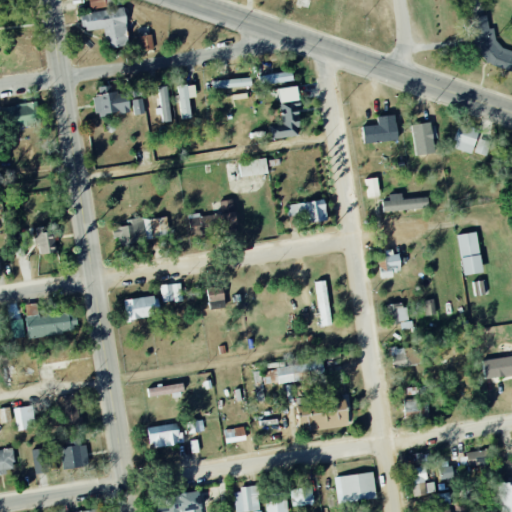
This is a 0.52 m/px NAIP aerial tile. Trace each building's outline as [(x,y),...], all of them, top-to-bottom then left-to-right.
[(88,0),(90,9),(106,8),(104,0),(88,0)] [(105,28),(106,48),(128,46),(124,9),(80,13),(82,30),(105,28)] [(511,50),(497,46),(494,30),(488,28),(486,16),(470,19),(477,60),(511,71),(511,50)] [(139,36),(140,51),(153,50),(151,35),(139,36)] [(293,82),(292,73),(259,76),(260,85),(293,82)] [(213,89),(252,87),(251,79),(213,80),(213,89)] [(140,81),(128,83),(130,98),(143,96),(140,81)] [(196,97),(194,84),(177,86),(182,119),(191,118),(188,98),(196,97)] [(128,112),(125,92),(112,93),(111,86),(100,87),(101,95),(94,96),(96,116),(128,112)] [(158,87),(163,122),(171,121),(166,86),(158,87)] [(280,104),(299,100),(296,86),(278,89),(280,104)] [(248,98),(247,93),(233,95),(234,101),(248,98)] [(146,113),(142,98),(131,100),(135,115),(146,113)] [(7,106),(10,128),(38,124),(34,102),(7,106)] [(301,135),(296,102),(280,105),(283,124),(269,126),(271,140),(301,135)] [(363,143),(397,142),(396,116),(377,117),(377,125),(363,126),(363,143)] [(435,153),(430,122),(411,125),(416,156),(435,153)] [(472,154),(479,130),(460,124),(453,149),(472,154)] [(490,142),(479,139),(475,153),(486,156),(490,142)] [(267,174),(266,159),(239,162),(240,177),(267,174)] [(380,197),(377,178),(365,179),(368,198),(380,197)] [(388,195),(389,201),(382,201),(383,211),(428,209),(428,198),(401,199),(401,194),(388,195)] [(237,227),(232,199),(219,202),(220,212),(189,217),(192,235),(237,227)] [(287,216),(301,216),(302,223),(326,222),(325,202),(287,203),(287,216)] [(143,220),(146,240),(168,237),(166,217),(143,220)] [(114,243),(137,243),(137,219),(125,220),(125,226),(114,226),(114,243)] [(38,255),(54,253),(52,227),(36,229),(38,255)] [(482,273),(476,233),(457,235),(460,257),(463,276),(482,273)] [(381,279),(392,278),(392,269),(400,269),(399,252),(380,253),(381,279)] [(472,283),(475,297),(486,295),(483,280),(472,283)] [(316,282),(320,327),(330,326),(326,281),(316,282)] [(182,301),(181,284),(160,286),(162,303),(182,301)] [(224,300),(222,288),(207,289),(208,302),(224,300)] [(124,300),(126,321),(159,317),(157,296),(124,300)] [(426,318),(436,316),(433,299),(423,301),(426,318)] [(401,330),(409,329),(406,303),(387,305),(389,325),(400,324),(401,330)] [(25,304),(25,316),(38,316),(37,304),(25,304)] [(25,318),(28,338),(76,332),(73,312),(25,318)] [(403,346),(389,350),(394,369),(408,366),(403,346)] [(511,375),(511,356),(483,359),(485,378),(511,375)] [(324,379),(322,363),(264,368),(266,384),(324,379)] [(183,392),(182,384),(148,387),(148,396),(183,392)] [(61,421),(80,418),(76,394),(57,396),(61,421)] [(418,399),(404,399),(403,411),(418,411),(418,399)] [(349,426),(346,400),(297,406),(300,432),(349,426)] [(35,429),(33,406),(14,408),(16,431),(35,429)] [(0,420),(0,422),(11,421),(9,408),(0,408),(0,420)] [(204,431),(202,420),(193,422),(195,433),(204,431)] [(176,425),(148,426),(149,447),(177,446),(176,425)] [(246,440),(244,427),(223,430),(226,444),(246,440)] [(63,468),(87,467),(86,445),(80,445),(80,438),(73,438),(73,446),(62,446),(63,468)] [(0,449),(0,474),(6,474),(6,470),(14,469),(12,448),(0,449)] [(32,449),(33,473),(46,473),(45,449),(32,449)] [(489,466),(488,451),(466,452),(467,467),(489,466)] [(440,479),(452,478),(452,466),(440,467),(440,479)] [(409,468),(411,484),(426,482),(425,467),(409,468)] [(343,503),(376,498),(372,471),(339,477),(343,503)] [(511,511),(511,482),(498,483),(499,511),(511,511)] [(293,508),(314,504),(311,486),(290,490),(293,508)] [(240,511),(259,510),(257,487),(233,489),(235,511),(240,511)] [(200,511),(198,491),(163,496),(164,508),(156,508),(156,511),(200,511)] [(266,511),(287,511),(285,492),(264,495),(266,511)]
